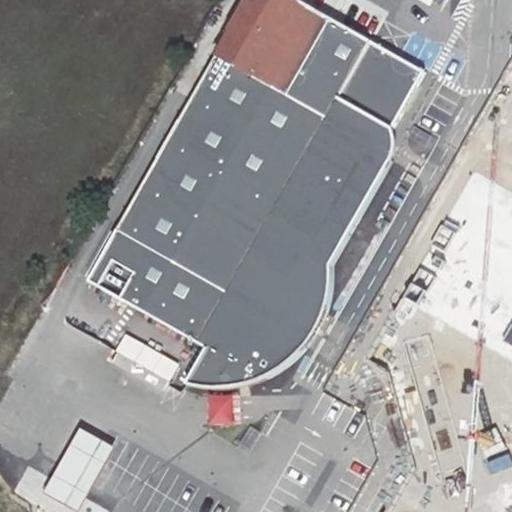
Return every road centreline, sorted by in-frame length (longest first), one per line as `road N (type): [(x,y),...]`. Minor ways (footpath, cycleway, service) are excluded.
road 1 (unknown): [(439,500),(313,432)]
road 2 (unknown): [(477,431),(354,362)]
road 3 (unknown): [(511,356),(391,291)]
